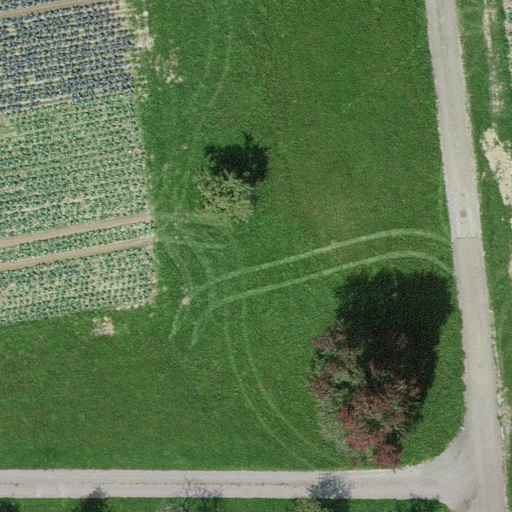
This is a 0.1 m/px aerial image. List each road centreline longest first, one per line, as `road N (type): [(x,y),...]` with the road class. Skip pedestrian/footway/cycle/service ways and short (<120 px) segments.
road 1 (track): [(493,511),(438,0)]
road 2 (track): [(0,490),(489,485)]
